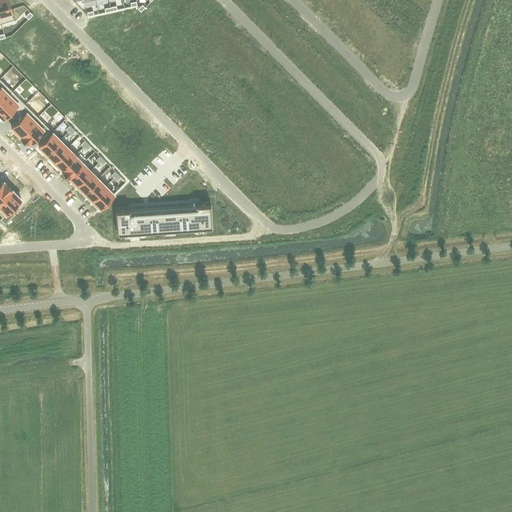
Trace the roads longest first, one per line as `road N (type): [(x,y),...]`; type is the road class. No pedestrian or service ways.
road 1 (residential): [(47,0),(277,229),(340,213),(376,182),(382,164)]
road 2 (unclassified): [(85,300),(511,247)]
road 3 (residential): [(293,0),(397,96),(413,88),(439,0)]
road 4 (residential): [(221,0),(382,164)]
road 5 (unclassified): [(85,300),(92,511)]
road 6 (track): [(89,242),(247,237),(265,223)]
road 7 (residential): [(0,141),(89,242)]
